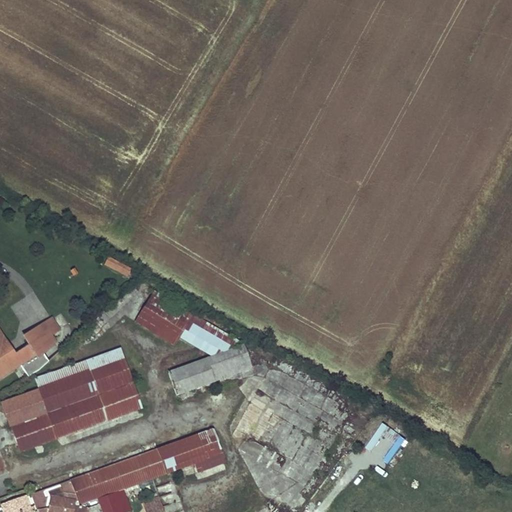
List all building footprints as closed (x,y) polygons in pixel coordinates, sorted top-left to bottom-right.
[(105,265),(124,274),(128,266),(109,256),(105,265)] [(192,316),(152,292),(133,324),(174,348),(178,340),(192,316)] [(244,345),(192,316),(178,340),(209,359),(244,345)] [(0,378),(33,357),(36,360),(56,342),(51,335),(59,329),(51,317),(21,337),(27,346),(14,355),(0,334),(0,378)] [(209,359),(167,374),(176,398),(253,369),(244,345),(209,359)] [(36,391),(123,361),(119,350),(32,380),(36,391)] [(141,411),(123,361),(36,391),(0,403),(0,408),(7,430),(9,430),(18,454),(141,411)] [(224,462),(212,429),(192,436),(202,461),(152,479),(155,488),(224,462)] [(192,436),(71,480),(31,495),(37,511),(84,511),(86,507),(79,506),(79,503),(128,487),(142,482),(152,479),(202,461),(192,436)] [(130,494),(144,489),(142,482),(128,487),(130,494)] [(17,492),(0,498),(0,503),(19,497),(17,492)] [(125,511),(119,495),(115,496),(120,511),(125,511)] [(120,511),(115,496),(98,502),(101,511),(120,511)] [(29,509),(25,498),(3,505),(5,511),(34,511),(33,507),(29,509)] [(161,511),(157,499),(141,504),(144,511),(161,511)]
